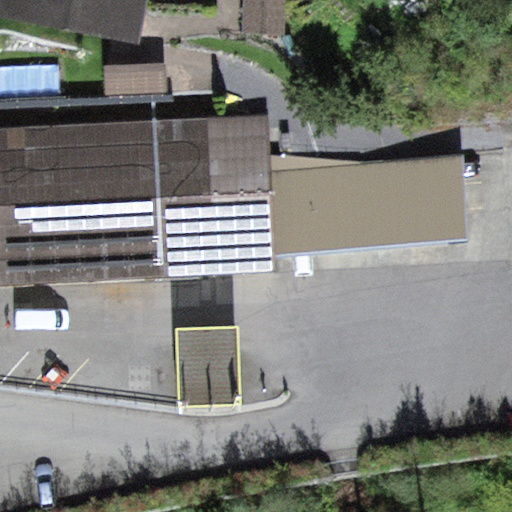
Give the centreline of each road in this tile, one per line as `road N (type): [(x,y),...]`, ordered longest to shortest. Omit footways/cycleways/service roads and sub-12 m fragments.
road 1 (residential): [(0,415),(241,441),(352,411),(371,395),(379,371),(363,325),(319,304),(0,315)]
road 2 (primary): [(0,450),(257,395),(511,362)]
road 3 (unknown): [(263,0),(354,39),(511,71)]
